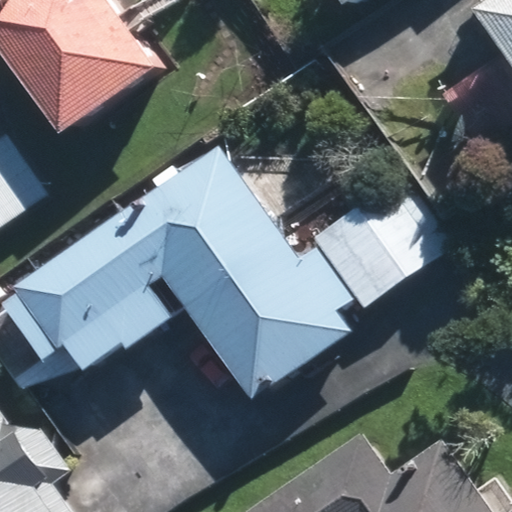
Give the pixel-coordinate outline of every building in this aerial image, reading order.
[(135,0),(28,0),(6,15),(88,131),(181,66),(135,0)] [(361,0),(369,11),(384,0),(361,0)] [(511,0),(501,0),(511,15),(511,0)] [(18,135),(0,147),(0,237),(60,196),(18,135)] [(317,255),(239,145),(41,284),(43,288),(26,301),(67,360),(87,346),(105,371),(145,342),(151,351),(208,310),(273,401),(372,332),(355,308),(370,298),(377,308),(463,248),(413,178),(327,238),(332,244),(317,255)] [(0,511),(84,511),(65,483),(82,471),(45,418),(28,429),(0,389),(0,511)] [(323,469),(262,511),(511,511),(511,490),(502,476),(490,485),(455,436),(410,469),(380,428),(323,469)]
